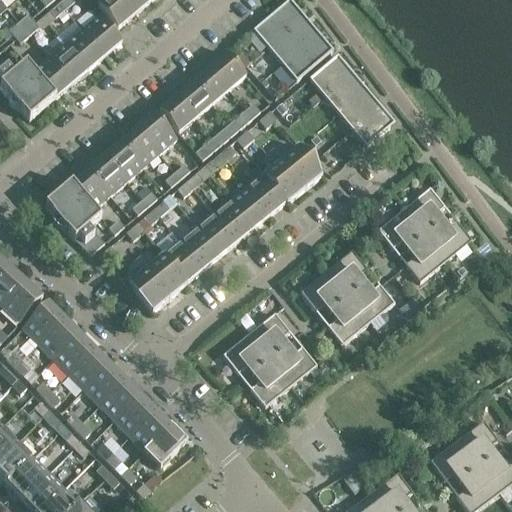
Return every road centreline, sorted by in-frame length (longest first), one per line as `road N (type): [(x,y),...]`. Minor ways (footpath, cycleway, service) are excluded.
road 1 (residential): [(149,369),(388,187)]
road 2 (residential): [(0,191),(228,0)]
road 3 (residential): [(149,369),(0,232)]
road 4 (residential): [(252,488),(149,369)]
